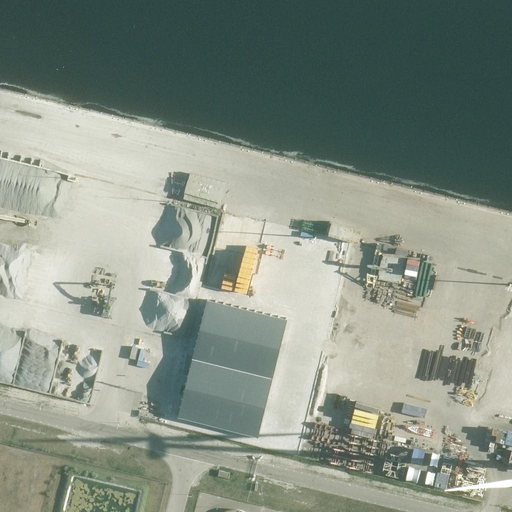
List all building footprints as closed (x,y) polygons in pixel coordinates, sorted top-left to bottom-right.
[(312,246),(316,234),(309,232),(306,244),(312,246)] [(310,278),(323,280),(330,242),(317,240),(310,278)] [(329,293),(368,297),(371,268),(338,264),(336,276),(331,276),(329,293)] [(466,326),(471,300),(446,296),(442,318),(444,318),(442,330),(464,334),(466,326)] [(308,338),(304,350),(335,358),(338,347),(308,338)] [(37,372),(34,390),(53,394),(57,376),(37,372)] [(282,392),(295,394),(297,381),(284,379),(282,392)] [(390,438),(417,443),(425,404),(420,403),(417,413),(412,412),(413,406),(407,405),(406,410),(400,409),(399,414),(388,412),(381,411),(381,415),(371,413),(371,415),(368,414),(366,428),(387,432),(385,442),(389,443),(390,438)] [(356,412),(348,411),(346,421),(355,422),(356,412)] [(434,454),(433,459),(434,459),(432,464),(441,467),(444,457),(434,454)] [(219,471),(218,476),(229,479),(230,473),(219,471)]
